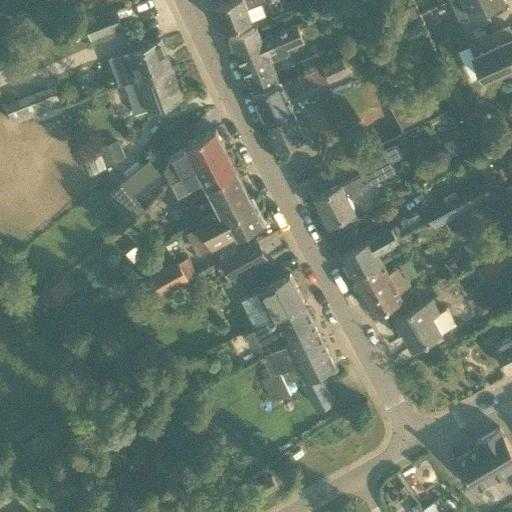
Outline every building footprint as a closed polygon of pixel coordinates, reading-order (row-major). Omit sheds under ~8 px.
[(268,0),(226,0),(216,4),(215,2),(214,3),(224,29),(266,13),(262,2),(268,0)] [(333,0),(339,12),(359,4),(357,0),(333,0)] [(502,0),(450,0),(459,19),(463,18),(468,29),(491,19),(486,7),(502,0)] [(401,9),(406,21),(418,16),(413,4),(401,9)] [(91,37),(103,33),(122,26),(116,9),(85,20),(91,37)] [(229,35),(255,93),(282,82),(281,81),(271,58),(290,50),(287,45),(304,38),(297,21),(261,36),(256,24),(229,35)] [(511,36),(509,38),(503,26),(468,42),(484,78),(511,65),(511,36)] [(438,42),(442,51),(453,46),(450,37),(438,42)] [(129,51),(138,77),(170,65),(161,39),(129,51)] [(254,94),(266,121),(293,109),(287,96),(329,78),(329,79),(349,70),(342,54),(323,62),(306,70),(281,81),(282,82),(255,93),(254,94)] [(182,97),(170,65),(138,77),(150,109),(182,97)] [(445,79),(391,105),(403,129),(457,103),(445,79)] [(52,85),(6,102),(14,123),(60,106),(52,85)] [(305,137),(293,109),(266,121),(278,148),(305,137)] [(511,123),(502,129),(508,140),(511,138),(511,123)] [(187,142),(188,145),(173,153),(165,167),(171,178),(227,149),(216,127),(187,142)] [(455,135),(444,141),(451,154),(462,149),(455,135)] [(99,146),(106,164),(125,156),(119,138),(99,146)] [(348,195),(366,186),(394,171),(389,163),(403,155),(396,142),(380,150),(362,159),(368,172),(360,175),(359,173),(342,182),(341,182),(316,195),(329,221),(355,208),(348,195)] [(208,184),(237,169),(227,149),(171,178),(179,194),(185,191),(183,187),(204,176),(208,184)] [(437,227),(452,219),(500,194),(509,189),(499,170),(506,166),(497,149),(454,171),(461,184),(424,204),(430,216),(436,227),(437,227)] [(149,158),(122,180),(132,194),(160,172),(149,158)] [(208,184),(219,206),(221,210),(251,195),(237,169),(208,184)] [(122,180),(108,191),(124,212),(138,201),(132,194),(122,180)] [(500,194),(452,219),(459,232),(507,206),(500,194)] [(263,219),(251,195),(221,210),(219,206),(201,215),(203,222),(202,222),(204,227),(212,245),(263,219)] [(138,201),(124,212),(130,220),(144,208),(138,201)] [(352,274),(381,259),(377,251),(398,240),(401,245),(436,227),(430,216),(401,231),(396,222),(370,235),(371,237),(341,253),(352,274)] [(471,256),(491,245),(485,233),(465,244),(471,256)] [(231,276),(249,266),(266,257),(257,239),(222,258),(231,276)] [(504,264),(495,249),(479,258),(487,273),(504,264)] [(408,278),(417,273),(410,258),(400,263),(408,278)] [(388,272),(386,268),(381,259),(352,274),(373,313),(402,297),(405,295),(402,289),(410,284),(404,273),(402,274),(398,267),(388,272)] [(180,260),(164,268),(172,286),(187,278),(185,274),(186,274),(180,260)] [(274,316),(304,300),(290,272),(259,288),(260,289),(241,298),(255,325),(273,316),(274,316)] [(38,293),(49,308),(74,289),(63,274),(38,293)] [(413,348),(430,339),(457,325),(447,308),(440,312),(432,297),(396,316),(413,348)] [(283,331),(285,336),(315,321),(304,300),(274,316),(273,316),(255,325),(256,327),(245,333),(252,347),(283,331)] [(511,369),(511,307),(500,314),(511,336),(495,344),(509,371),(511,369)] [(288,341),(267,352),(264,354),(275,374),(263,380),(274,401),(290,392),(279,371),(284,369),(281,365),(296,357),(306,377),(303,378),(308,386),(307,386),(318,408),(333,400),(318,372),(336,363),(315,321),(285,336),(288,341)] [(511,467),(511,447),(509,443),(499,426),(476,440),(479,445),(455,459),(474,491),(511,467)] [(23,443),(31,456),(47,446),(39,433),(23,443)] [(257,484),(262,494),(278,484),(272,476),(257,484)] [(440,511),(434,502),(423,508),(425,511),(440,511)] [(409,509),(410,511),(424,511),(419,503),(409,509)]
